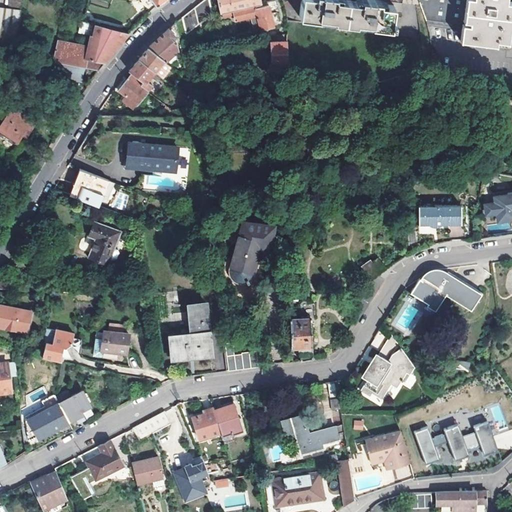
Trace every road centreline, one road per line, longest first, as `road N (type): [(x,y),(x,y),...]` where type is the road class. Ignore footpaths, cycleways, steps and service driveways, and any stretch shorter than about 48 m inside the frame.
road 1 (residential): [(0,482),(171,392),(331,368),(404,273),(511,247)]
road 2 (residential): [(186,0),(141,38),(91,100),(0,253)]
road 3 (residential): [(492,479),(394,490),(356,511)]
